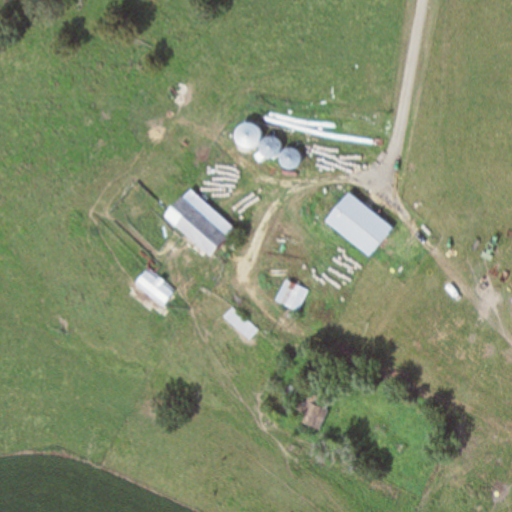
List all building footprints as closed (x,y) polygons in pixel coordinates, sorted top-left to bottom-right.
[(239,227),(188,194),(168,224),(219,258),(239,227)] [(327,224),(371,259),(394,229),(350,195),(327,224)] [(176,292),(148,270),(136,286),(164,308),(176,292)] [(275,303),(297,314),(308,292),(286,281),(275,303)] [(250,341),(258,331),(232,309),(224,319),(250,341)] [(323,430),(333,401),(311,394),(307,406),(296,402),(290,419),(323,430)]
